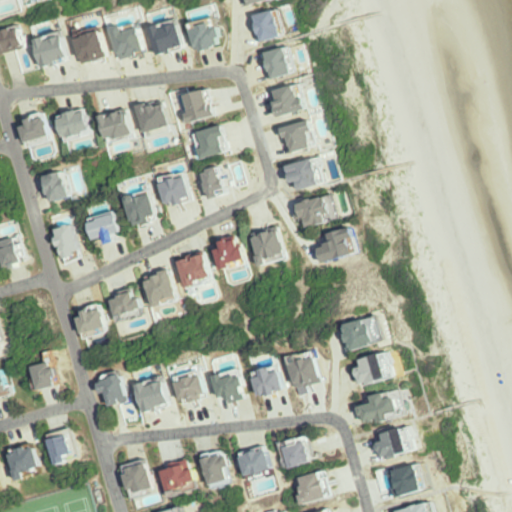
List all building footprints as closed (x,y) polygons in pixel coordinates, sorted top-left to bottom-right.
[(260,40),(291,34),(286,7),(255,12),(260,40)] [(187,43),(180,18),(155,25),(162,51),(187,43)] [(195,21),(196,45),(224,44),(223,24),(212,25),(212,20),(195,21)] [(174,47),(167,21),(142,29),(149,54),(174,47)] [(29,44),(24,23),(0,29),(0,38),(3,51),(29,44)] [(183,24),(184,48),(213,47),(212,27),(200,28),(200,23),(183,24)] [(116,27),(123,58),(146,52),(140,28),(126,31),(124,25),(116,27)] [(105,28),(111,59),(135,53),(129,29),(115,32),(113,26),(105,28)] [(85,62),(110,55),(103,29),(78,36),(85,62)] [(47,65),(75,58),(69,31),(40,38),(47,65)] [(32,66),(61,59),(54,32),(25,39),(32,66)] [(301,70),(293,44),(265,52),(273,79),(301,70)] [(302,80),(275,87),(282,114),(309,107),(302,80)] [(190,92),(196,110),(191,111),(194,120),(223,112),(215,85),(190,92)] [(147,102),(149,128),(174,126),(173,101),(147,102)] [(131,104),(133,130),(159,128),(157,103),(131,104)] [(113,137),(140,132),(135,107),(108,113),(113,137)] [(63,140),(99,132),(94,108),(58,115),(63,140)] [(95,140),(122,135),(117,111),(91,116),(95,140)] [(57,133),(50,112),(26,120),(33,141),(57,133)] [(41,135),(33,114),(10,122),(17,143),(41,135)] [(321,142),(311,116),(287,126),(297,152),(321,142)] [(308,146),(297,120),(274,129),(284,155),(308,146)] [(194,131),(201,157),(236,147),(228,121),(194,131)] [(286,163),(293,189),(330,180),(324,154),(286,163)] [(210,196),(237,192),(233,162),(206,166),(210,196)] [(71,167),(48,175),(57,200),(80,191),(71,167)] [(56,171),(33,179),(42,203),(65,195),(56,171)] [(166,178),(171,203),(196,197),(191,173),(166,178)] [(152,182),(157,206),(182,201),(177,176),(152,182)] [(143,224),(164,214),(152,189),(130,200),(143,224)] [(128,227),(150,217),(137,192),(116,203),(128,227)] [(345,218),(341,192),(300,199),(305,225),(345,218)] [(121,207),(85,221),(93,239),(101,235),(103,241),(130,230),(121,207)] [(65,260),(88,252),(79,225),(56,232),(65,260)] [(318,263),(363,252),(356,225),(323,233),(325,242),(313,245),(318,263)] [(292,251),(285,227),(259,234),(266,258),(292,251)] [(277,253),(270,229),(244,236),(251,261),(277,253)] [(34,260),(27,234),(0,241),(7,267),(34,260)] [(250,261),(247,235),(222,237),(225,263),(250,261)] [(234,265),(232,239),(207,241),(210,267),(234,265)] [(220,275),(213,250),(188,257),(194,282),(220,275)] [(201,280),(195,255),(169,261),(176,287),(201,280)] [(159,302),(183,295),(175,267),(151,274),(159,302)] [(144,306),(168,299),(160,271),(137,278),(144,306)] [(148,309),(148,296),(137,296),(137,293),(116,293),(116,309),(148,309)] [(110,326),(104,304),(85,310),(91,331),(110,326)] [(97,329),(91,308),(72,313),(78,334),(97,329)] [(334,325),(341,352),(381,342),(374,315),(334,325)] [(0,320),(0,344),(15,342),(11,319),(0,320)] [(402,375),(396,348),(346,360),(352,387),(402,375)] [(320,354),(290,361),(296,387),(326,379),(320,354)] [(38,364),(45,388),(67,381),(60,358),(38,364)] [(0,397),(16,393),(10,366),(0,368),(0,397)] [(244,367),(221,372),(227,398),(250,393),(244,367)] [(288,368),(256,370),(257,394),(289,392),(288,368)] [(99,382),(113,407),(137,394),(124,369),(99,382)] [(229,372),(205,377),(211,403),(235,397),(229,372)] [(181,374),(181,394),(209,394),(209,374),(181,374)] [(141,386),(152,410),(176,399),(165,375),(141,386)] [(125,389),(136,414),(161,403),(150,378),(125,389)] [(169,379),(169,399),(197,399),(197,379),(169,379)] [(368,402),(356,404),(358,422),(410,415),(406,388),(367,393),(368,402)] [(376,457),(418,450),(414,425),(372,432),(376,457)] [(73,433),(55,438),(61,461),(79,456),(73,433)] [(291,469),(322,460),(314,435),(284,444),(291,469)] [(16,471),(20,469),(23,479),(35,475),(34,470),(47,466),(40,441),(10,451),(16,471)] [(243,450),(248,473),(276,467),(271,445),(243,450)] [(210,456),(216,482),(239,477),(233,450),(210,456)] [(194,459),(200,486),(223,481),(217,454),(194,459)] [(202,482),(196,461),(167,469),(172,490),(202,482)] [(396,495),(432,487),(426,461),(391,468),(396,495)] [(187,484),(182,462),(152,470),(158,492),(187,484)] [(144,490),(138,463),(115,468),(121,495),(144,490)] [(158,490),(152,463),(129,468),(135,495),(158,490)] [(0,487),(12,486),(11,470),(2,471),(2,465),(0,464),(0,487)] [(336,497),(332,470),(297,476),(301,503),(336,497)] [(423,511),(436,509),(434,501),(393,509),(393,511),(423,511)]
